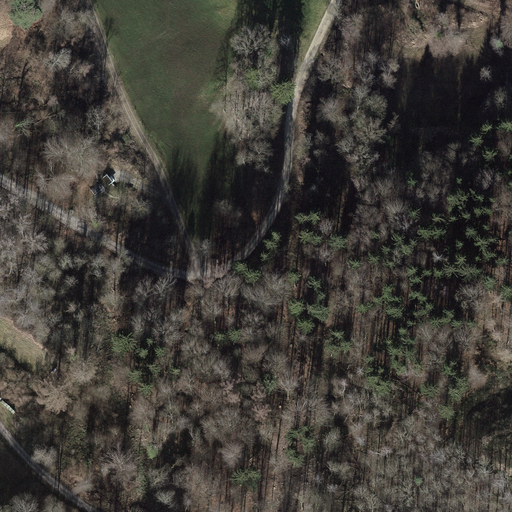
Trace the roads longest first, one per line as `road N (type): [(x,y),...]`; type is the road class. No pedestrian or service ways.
road 1 (track): [(0,176),(151,264),(181,275),(226,267),(263,229),(282,190),(292,99),(339,0)]
road 2 (track): [(201,274),(84,0)]
